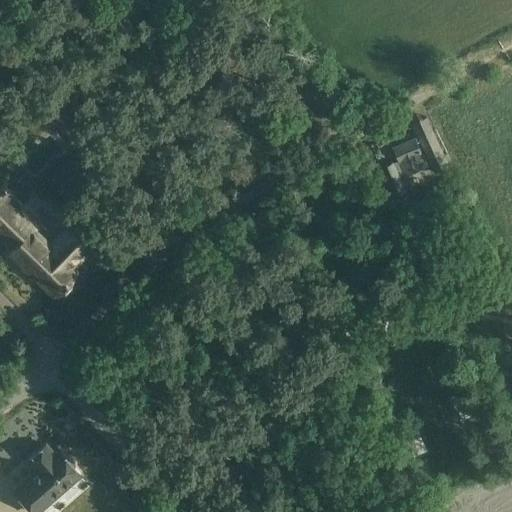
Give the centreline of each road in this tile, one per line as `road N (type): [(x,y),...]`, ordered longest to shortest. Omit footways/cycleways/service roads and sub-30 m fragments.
road 1 (track): [(51,358),(242,203),(511,46)]
road 2 (unclassified): [(171,511),(51,358)]
